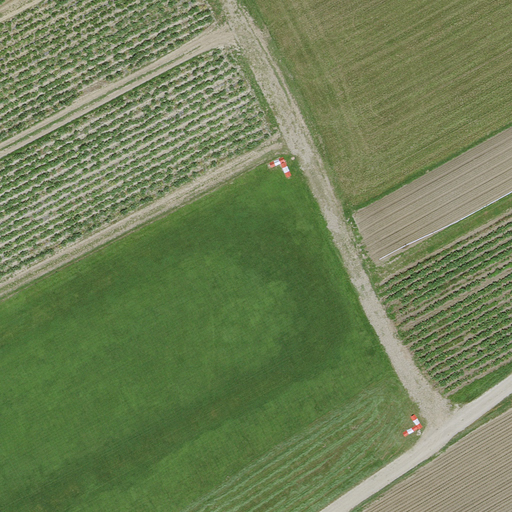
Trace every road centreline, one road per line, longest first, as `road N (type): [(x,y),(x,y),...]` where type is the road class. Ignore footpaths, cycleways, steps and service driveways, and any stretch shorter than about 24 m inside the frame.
road 1 (track): [(450,429),(375,309),(229,0)]
road 2 (track): [(511,384),(334,511)]
